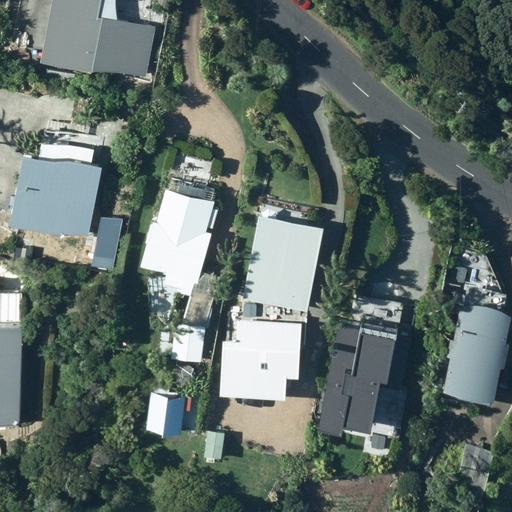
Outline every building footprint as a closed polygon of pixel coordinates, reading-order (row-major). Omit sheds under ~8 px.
[(144,67),(152,28),(94,14),(98,0),(111,4),(112,0),(57,0),(47,47),(144,67)] [(486,124),(495,113),(483,103),(474,114),(486,124)] [(12,204),(90,228),(103,150),(91,147),(93,140),(43,125),(40,134),(28,130),(12,204)] [(190,287),(182,315),(177,315),(172,348),(203,353),(207,316),(222,267),(202,260),(219,200),(214,198),(217,188),(167,174),(143,253),(169,261),(165,274),(179,277),(177,283),(190,287)] [(307,299),(320,230),(258,219),(246,288),(307,299)] [(115,260),(120,236),(97,231),(92,255),(115,260)] [(463,285),(446,371),(497,381),(511,304),(511,292),(509,290),(503,286),(497,283),(490,281),(483,281),(476,281),(470,282),(463,285)] [(421,306),(370,298),(366,321),(353,318),(349,341),(390,348),(389,353),(411,356),(414,337),(417,338),(421,306)] [(0,400),(21,402),(27,305),(0,303),(0,400)] [(303,312),(239,309),(237,360),(270,362),(270,373),(286,374),(286,363),(301,363),(303,312)] [(184,423),(187,388),(152,378),(149,414),(184,423)] [(348,425),(353,400),(326,395),(321,419),(348,425)] [(417,429),(396,427),(393,462),(413,464),(417,429)] [(488,473),(496,439),(468,432),(460,466),(462,466),(459,480),(483,484),(486,472),(488,473)]
